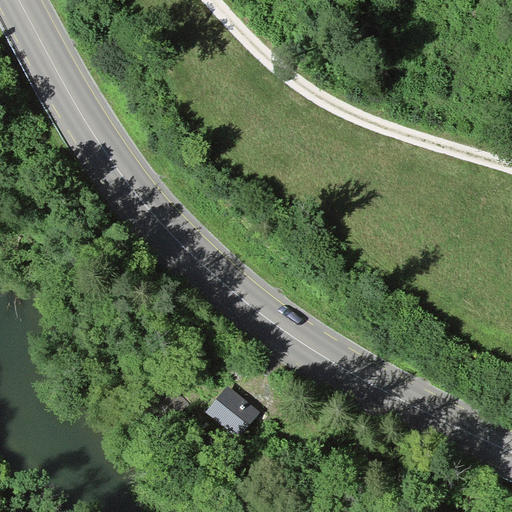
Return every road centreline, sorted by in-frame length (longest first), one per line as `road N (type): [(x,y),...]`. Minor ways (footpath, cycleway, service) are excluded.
road 1 (primary): [(511,452),(349,371),(234,293),(114,163),(18,0)]
road 2 (track): [(210,0),(287,77),(331,104),(511,167)]
